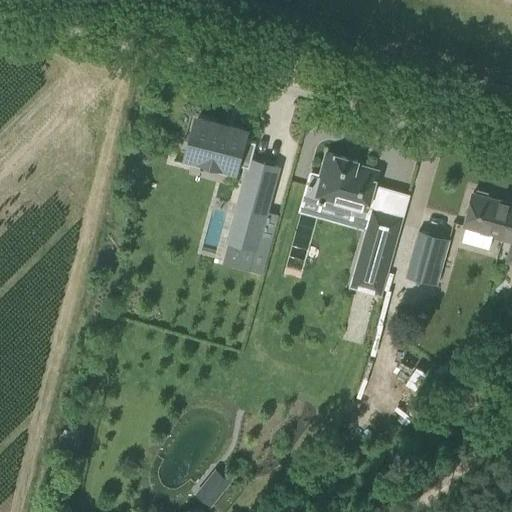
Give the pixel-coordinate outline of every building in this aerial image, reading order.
[(187,155),(192,157),(229,167),(235,168),(236,163),(249,167),(228,241),(255,248),(278,166),(251,159),(256,142),(243,138),(245,131),(197,117),(187,155)] [(320,175),(311,173),(305,195),(310,197),(310,196),(319,199),(318,201),(323,202),(324,200),(351,208),(352,208),(350,214),(364,218),(377,170),(356,164),(357,160),(354,160),(353,164),(345,162),(347,157),(327,152),(320,175)] [(511,262),(511,202),(486,196),(487,193),(477,190),(476,193),(473,192),(463,225),(496,234),(495,238),(511,242),(505,261),(511,262)] [(366,230),(351,285),(381,294),(402,217),(372,208),(369,219),(366,230)] [(419,230),(406,276),(437,285),(449,238),(419,230)] [(234,336),(249,291),(215,280),(201,325),(234,336)] [(210,504),(218,494),(204,483),(196,493),(210,504)]
